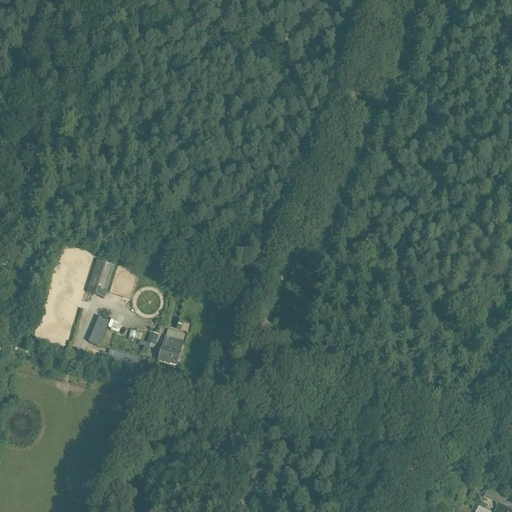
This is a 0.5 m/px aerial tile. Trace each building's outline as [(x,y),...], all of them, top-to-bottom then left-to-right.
[(114,267),(97,262),(87,294),(104,299),(114,267)] [(111,322),(100,317),(88,344),(98,349),(101,342),(102,342),(111,322)] [(155,347),(158,335),(145,332),(142,344),(155,347)] [(165,338),(159,362),(176,366),(182,342),(165,338)] [(142,360),(109,351),(106,363),(139,372),(142,360)] [(496,511),(511,511),(511,509),(511,501),(488,489),(483,498),(500,506),(496,511)]
